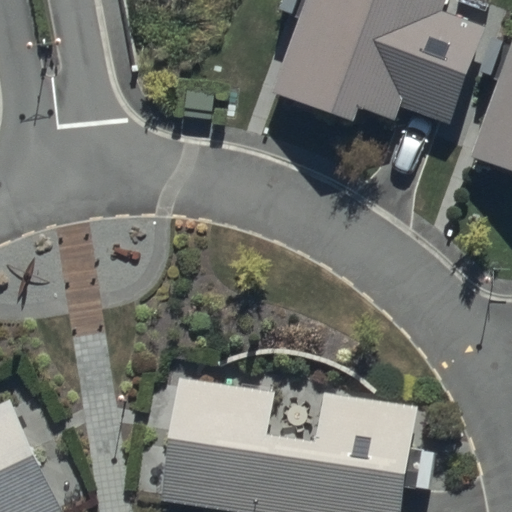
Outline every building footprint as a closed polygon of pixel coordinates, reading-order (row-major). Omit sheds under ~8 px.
[(446,113),(469,53),(486,59),(500,23),(441,3),(442,0),(297,0),(268,81),(389,127),(401,96),(446,113)] [(511,37),(470,151),(511,166),(511,37)] [(0,367),(20,357),(0,319),(0,367)] [(176,364),(151,483),(302,511),(395,511),(402,477),(428,482),(437,435),(403,428),(409,398),(317,380),(309,426),(264,417),(270,382),(176,364)] [(0,511),(25,511),(44,502),(0,422),(0,511)]
